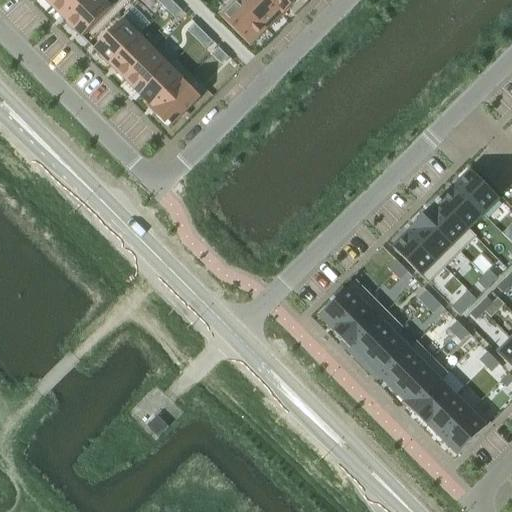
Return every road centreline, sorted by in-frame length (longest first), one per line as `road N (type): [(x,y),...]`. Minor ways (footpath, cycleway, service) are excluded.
road 1 (residential): [(511,60),(241,331)]
road 2 (secondary): [(241,331),(0,90)]
road 3 (secondary): [(0,110),(230,342)]
road 4 (residential): [(346,0),(157,187)]
road 5 (secondary): [(421,511),(241,331)]
road 6 (secondary): [(230,342),(400,511)]
road 7 (residential): [(0,29),(157,187)]
road 8 (track): [(16,420),(174,265)]
